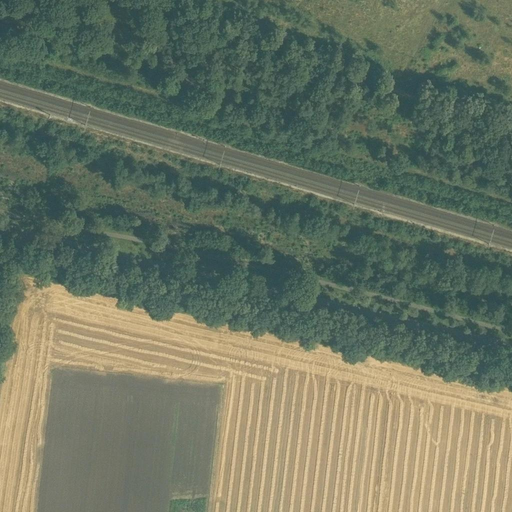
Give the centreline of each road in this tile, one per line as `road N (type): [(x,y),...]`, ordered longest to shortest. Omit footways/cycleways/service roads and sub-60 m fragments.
road 1 (secondary): [(511,349),(0,228)]
road 2 (unknown): [(392,90),(142,0)]
road 3 (unknown): [(511,132),(392,90)]
